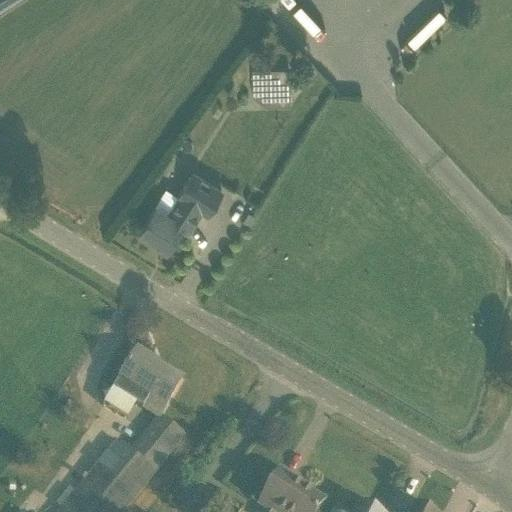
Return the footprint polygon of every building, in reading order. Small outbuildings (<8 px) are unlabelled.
[(396,48),(449,3),(445,0),(361,0),(370,9),(365,13),(396,48)] [(288,68),(251,69),(251,94),(263,105),(289,104),(288,68)] [(192,169),(165,212),(155,206),(139,231),(166,248),(181,224),(188,228),(201,208),(207,211),(222,188),(211,181),(210,184),(199,177),(201,175),(192,169)] [(142,409),(150,397),(166,407),(182,382),(157,367),(158,364),(136,351),(120,379),(112,391),(142,409)] [(116,444),(76,492),(59,511),(122,511),(184,438),(160,418),(158,417),(157,419),(129,453),(116,444)] [(279,472),(262,504),(274,511),(273,511),(318,511),(323,504),(309,495),(311,491),(279,472)]
